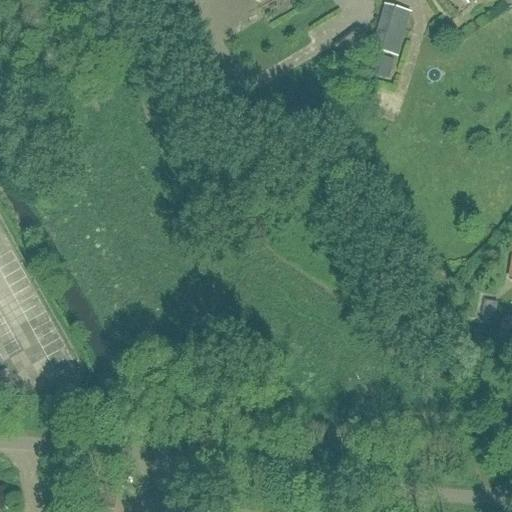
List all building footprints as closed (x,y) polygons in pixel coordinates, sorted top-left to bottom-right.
[(204,49),(178,6),(154,20),(180,63),(204,49)] [(370,52),(390,58),(403,12),(384,6),(370,52)] [(353,37),(332,54),(344,68),(365,51),(353,37)] [(389,61),(374,57),(368,76),(384,81),(389,61)] [(26,361),(0,362),(0,371),(26,370),(26,361)]
